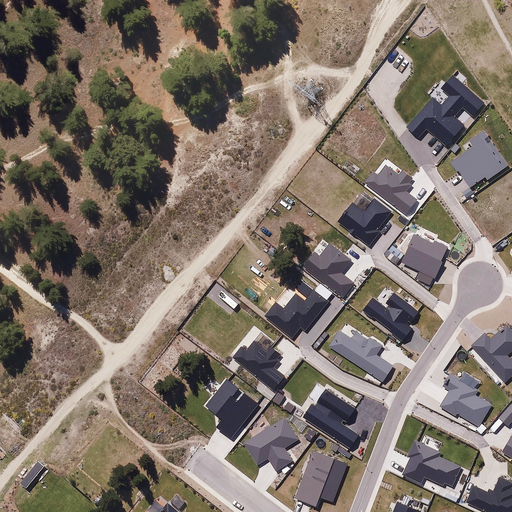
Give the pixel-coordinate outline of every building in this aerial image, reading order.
[(431,103),(410,126),(419,137),(424,132),(443,149),(463,128),(452,120),(460,111),(470,119),(481,108),(451,81),(441,94),(448,100),(440,109),(431,103)] [(473,142),(451,158),(473,188),(509,162),(483,130),(471,137),(473,142)] [(373,173),(366,182),(406,212),(415,199),(406,193),(411,185),(387,167),(380,177),(373,173)] [(354,201),(340,222),(370,243),(393,214),(374,199),(366,211),(354,201)] [(414,232),(403,257),(423,266),(418,276),(433,282),(448,245),(414,232)] [(314,253),(304,267),(343,296),(353,282),(341,274),(351,261),(329,245),(320,257),(314,253)] [(288,289),(266,314),(298,338),(327,301),(313,290),(305,299),(288,289)] [(375,298),(366,310),(408,342),(420,328),(414,323),(421,314),(389,289),(380,300),(375,298)] [(486,336),(472,347),(505,383),(511,376),(511,358),(510,356),(511,354),(511,333),(507,328),(491,340),(486,336)] [(337,330),(328,342),(383,379),(392,363),(377,353),(383,346),(368,338),(365,345),(337,330)] [(235,356),(274,387),(282,376),(275,367),(281,360),(254,342),(246,350),(241,347),(235,356)] [(449,388),(441,402),(480,426),(495,400),(451,373),(446,384),(449,388)] [(215,425),(232,439),(258,406),(224,379),(219,387),(210,379),(203,388),(212,395),(205,406),(222,419),(215,425)] [(326,388),(303,416),(350,445),(358,433),(344,424),(357,406),(326,388)] [(511,403),(511,404),(499,418),(508,427),(511,422),(511,403)] [(281,416),(241,440),(256,464),(268,456),(275,468),(290,460),(282,444),(292,439),(281,416)] [(511,438),(503,452),(511,458),(511,438)] [(411,458),(404,475),(422,482),(424,478),(451,489),(461,467),(440,457),(441,452),(415,440),(408,457),(411,458)] [(313,450),(295,497),(316,506),(320,498),(333,503),(348,464),(313,450)] [(474,486),(468,502),(489,511),(511,511),(511,496),(509,495),(511,488),(511,484),(500,479),(493,492),(474,486)] [(175,511),(167,504),(161,508),(155,501),(148,510),(149,511),(175,511)] [(398,502),(394,511),(423,511),(398,502)]
